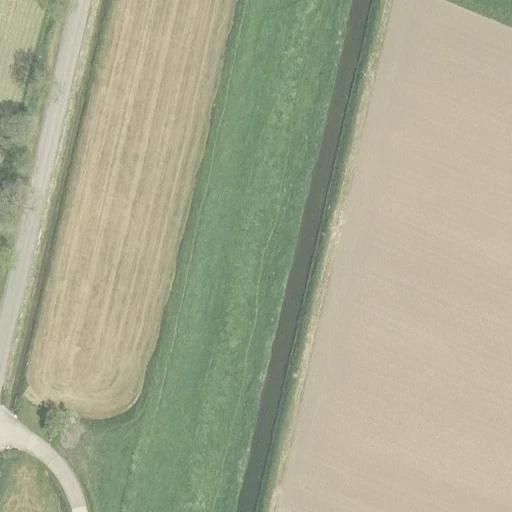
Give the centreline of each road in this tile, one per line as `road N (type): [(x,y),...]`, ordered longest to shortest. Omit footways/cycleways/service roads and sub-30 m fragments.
road 1 (track): [(272,511),(384,0)]
road 2 (tertiary): [(81,0),(0,358)]
